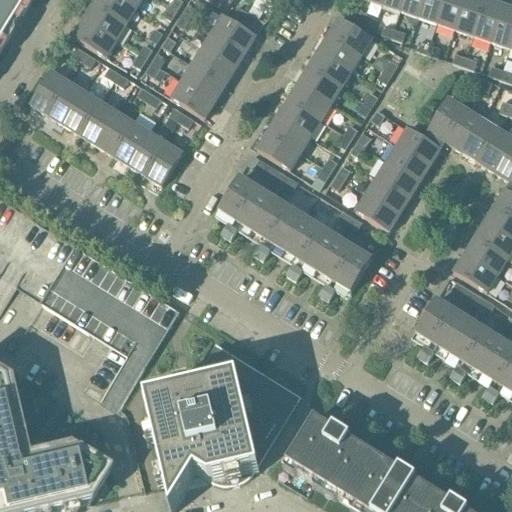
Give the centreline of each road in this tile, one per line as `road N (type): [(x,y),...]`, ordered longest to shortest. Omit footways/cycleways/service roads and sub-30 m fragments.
road 1 (residential): [(345,379),(158,260)]
road 2 (residential): [(511,480),(345,379)]
road 3 (residential): [(158,260),(0,159)]
road 4 (residential): [(345,379),(421,260)]
road 5 (residential): [(158,260),(234,144)]
